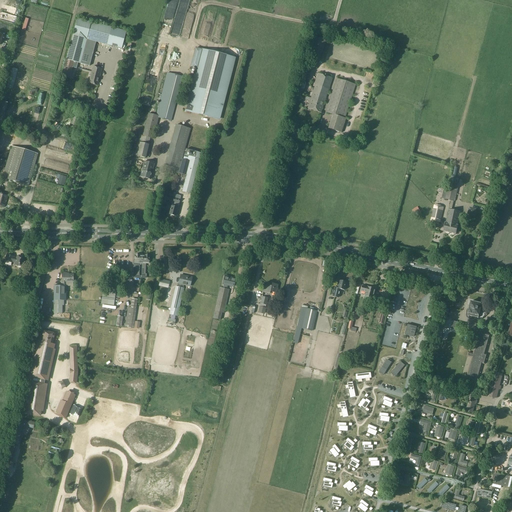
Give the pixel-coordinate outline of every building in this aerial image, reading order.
[(66,60),(62,75),(67,77),(70,67),(72,68),(76,69),(78,63),(80,63),(89,66),(96,42),(107,45),(122,49),(126,31),(112,27),(77,18),(66,60)] [(313,36),(306,55),(307,55),(312,57),(318,38),(313,36)] [(186,110),(186,111),(218,119),(219,119),(218,119),(234,58),(202,50),(198,68),(197,67),(186,110)] [(88,83),(97,85),(101,69),(93,67),(88,83)] [(308,70),(301,68),(298,81),(305,82),(308,70)] [(143,136),(150,138),(153,139),(158,118),(171,121),(182,76),(167,73),(156,115),(148,113),(143,136)] [(314,85),(315,86),(308,109),(320,113),(327,92),(332,78),(317,73),(314,85)] [(333,114),(345,118),(356,85),(337,78),(326,112),(333,114)] [(345,118),(333,114),(328,128),(341,133),(346,119),(345,118)] [(71,127),(76,128),(79,116),(74,115),(71,127)] [(179,173),(183,159),(182,158),(190,129),(176,125),(165,165),(172,167),(170,171),(179,173)] [(292,142),(287,160),(290,162),(292,162),(296,162),(301,145),(298,143),(296,142),(292,142)] [(12,146),(3,178),(28,185),(37,153),(12,146)] [(183,159),(179,173),(186,175),(182,191),(191,193),(200,157),(206,159),(207,155),(201,153),(188,149),(186,149),(183,159)] [(144,162),(140,176),(150,179),(154,164),(144,162)] [(59,179),(58,184),(64,185),(66,177),(60,175),(59,179)] [(447,193),(446,199),(454,201),(456,195),(456,191),(448,189),(447,193)] [(167,205),(166,209),(170,210),(169,214),(170,215),(173,216),(174,215),(175,216),(178,207),(179,203),(178,203),(173,202),(172,201),(171,205),(171,206),(167,205)] [(441,206),(437,205),(434,205),(431,220),(441,222),(444,207),(441,206)] [(449,209),(447,221),(458,224),(460,212),(449,209)] [(458,224),(447,221),(446,222),(446,221),(445,223),(444,223),(444,227),(445,227),(444,231),(456,234),(458,225),(458,224)] [(6,255),(4,261),(12,263),(12,262),(15,263),(15,265),(22,267),(24,258),(17,256),(17,258),(14,257),(14,256),(6,255)] [(142,255),(135,255),(135,259),(134,259),(133,265),(138,266),(138,267),(137,267),(137,275),(141,276),(141,274),(142,274),(142,255)] [(63,286),(54,286),(53,314),(61,314),(61,305),(62,305),(62,300),(65,300),(66,282),(73,282),(73,275),(66,274),(62,274),(62,283),(63,283),(63,286)] [(178,287),(175,286),(170,312),(178,314),(184,288),(183,288),(184,285),(190,287),(192,277),(187,276),(187,277),(180,275),(178,287)] [(221,313),(223,313),(229,290),(226,289),(227,285),(233,287),(235,279),(229,277),(229,276),(225,275),(222,285),(223,285),(222,288),(220,288),(212,318),(220,320),(221,313)] [(334,288),(334,290),(332,296),(338,298),(340,290),(344,290),(346,282),(339,281),(338,285),(337,288),(334,288)] [(276,293),(276,289),(277,289),(278,285),(272,283),(271,286),(270,286),(265,285),(263,292),(270,294),(271,294),(272,292),(276,293)] [(363,286),(362,291),(367,292),(366,296),(365,299),(373,301),(374,298),(376,289),(374,288),(372,288),(372,287),(370,287),(370,286),(370,287),(369,287),(363,286)] [(374,297),(373,301),(377,302),(375,309),(381,310),(384,299),(378,298),(374,297)] [(125,327),(133,328),(136,309),(137,299),(132,298),(130,308),(128,307),(125,327)] [(484,304),(482,303),(471,301),(468,315),(478,318),(481,308),(483,308),(484,304)] [(297,327),(301,328),(312,331),(317,311),(306,309),(301,307),(297,327)] [(464,324),(453,321),(451,329),(462,332),(463,329),(464,330),(465,328),(463,327),(464,324)] [(408,324),(405,335),(407,335),(414,337),(415,331),(414,331),(416,327),(409,325),(408,324)] [(22,412),(22,413),(39,416),(40,411),(40,410),(44,382),(52,350),(53,345),(51,344),(54,334),(43,331),(43,332),(41,342),(36,341),(37,341),(36,345),(35,345),(35,346),(36,346),(35,350),(34,350),(34,354),(33,354),(33,355),(33,359),(32,359),(31,363),(30,367),(30,368),(29,372),(28,376),(28,379),(27,381),(27,382),(27,386),(26,386),(27,386),(26,390),(25,395),(25,399),(24,399),(24,403),(24,404),(23,408),(22,412)] [(480,333),(475,353),(468,378),(476,380),(481,362),(484,363),(486,355),(483,355),(487,340),(489,336),(480,333)] [(505,356),(508,344),(502,342),(499,354),(505,356)] [(387,360),(381,370),(385,373),(391,362),(387,360)] [(401,362),(393,371),(397,375),(405,365),(401,362)] [(496,398),(502,375),(495,373),(489,396),(496,398)] [(438,389),(429,386),(427,391),(433,392),(431,398),(435,399),(438,389)] [(61,401),(62,402),(57,412),(57,413),(57,415),(65,418),(74,395),(66,392),(62,401),(61,401)] [(466,411),(472,412),(477,394),(471,392),(466,411)] [(393,400),(384,396),(383,400),(385,400),(383,404),(391,407),(393,403),(392,403),(393,400)] [(361,408),(362,406),(365,409),(370,402),(367,399),(366,400),(363,398),(358,406),(361,408)] [(429,406),(425,405),(423,412),(432,415),(434,408),(429,407),(429,406)] [(388,417),(389,414),(380,412),(379,416),(381,416),(381,421),(389,422),(390,417),(388,417)] [(17,418),(11,440),(19,442),(23,426),(28,427),(29,421),(17,418)] [(420,424),(425,426),(424,431),(429,432),(431,422),(425,420),(423,419),(423,420),(421,419),(420,424)] [(347,426),(347,423),(338,423),(337,426),(339,426),(339,431),(348,431),(348,426),(347,426)] [(376,431),(377,428),(369,424),(367,428),(369,428),(368,432),(376,436),(377,431),(376,431)] [(437,426),(435,434),(442,436),(444,428),(437,426)] [(451,429),(448,438),(455,440),(458,431),(451,429)] [(463,432),(460,442),(467,444),(470,434),(463,432)] [(347,442),(345,445),(351,451),(354,447),(353,446),(355,444),(348,438),(346,441),(347,442)] [(372,442),(362,442),(362,446),(364,446),(364,450),(373,450),(373,446),(372,446),(372,442)] [(334,448),(330,451),(336,457),(339,455),(338,454),(341,451),(335,444),(332,447),(334,448)] [(411,454),(410,459),(413,460),(413,459),(415,460),(414,460),(415,461),(416,461),(415,464),(419,466),(421,457),(411,454)] [(465,455),(461,454),(458,464),(467,466),(468,462),(464,461),(465,455)] [(352,461),(350,464),(357,469),(360,465),(358,464),(360,461),(352,456),(350,460),(352,461)] [(378,458),(369,458),(369,462),(371,462),(371,466),(379,466),(379,461),(378,461),(378,458)] [(432,460),(429,469),(436,471),(438,462),(432,460)] [(327,462),(327,465),(328,466),(328,470),(336,472),(337,468),(336,467),(336,464),(327,462)] [(448,465),(447,470),(446,470),(445,474),(452,476),(455,467),(448,465)] [(457,467),(455,474),(460,476),(461,472),(466,474),(468,470),(457,467)] [(493,482),(493,484),(508,487),(508,486),(510,477),(509,477),(495,474),(493,482)] [(405,475),(404,478),(405,479),(404,481),(400,480),(399,485),(407,487),(410,476),(405,475)] [(324,478),(323,481),(325,482),(324,486),(332,488),(333,483),(332,483),(333,480),(324,478)] [(420,489),(428,482),(425,478),(417,486),(418,487),(419,488),(420,489)] [(350,480),(343,486),(345,489),(347,488),(349,491),(356,486),(353,482),(352,483),(350,480)] [(432,491),(439,484),(436,482),(429,489),(432,491)] [(366,489),(364,493),(371,497),(374,493),(373,492),(374,489),(366,485),(364,488),(366,489)] [(442,495),(450,488),(447,485),(439,493),(442,495)] [(460,491),(456,490),(453,498),(463,501),(464,497),(458,495),(460,491)] [(480,490),(479,496),(489,498),(491,492),(480,490)] [(333,496),(332,500),(334,500),(332,504),(341,507),(342,502),(341,502),(342,499),(333,496)] [(361,504),(359,507),(365,511),(368,509),(367,508),(369,505),(362,499),(360,502),(361,504)] [(456,505),(445,502),(443,508),(454,511),(455,509),(455,507),(456,505)]
